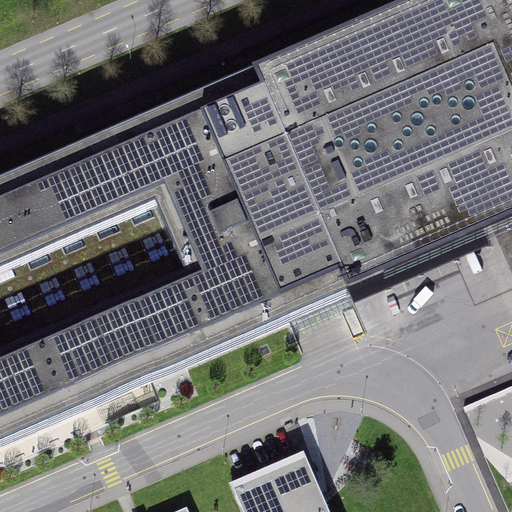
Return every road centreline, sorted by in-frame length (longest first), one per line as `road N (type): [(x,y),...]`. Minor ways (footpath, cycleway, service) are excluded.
road 1 (residential): [(476,511),(425,408),(391,385),(349,376),(307,382),(9,511)]
road 2 (primary): [(0,75),(177,0)]
